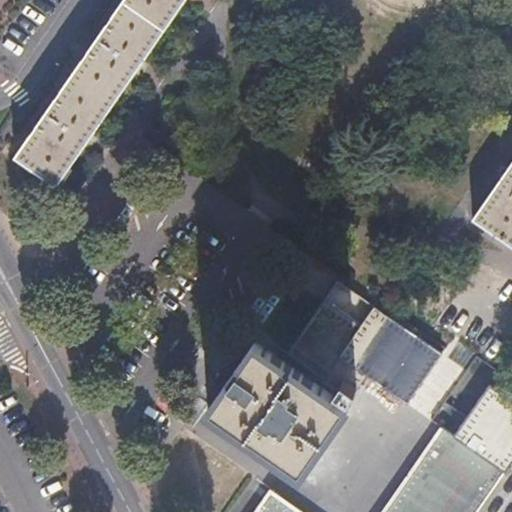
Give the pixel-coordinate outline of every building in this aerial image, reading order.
[(511,0),(123,0),(16,157),(57,186),(187,0),(511,0),(511,163),(476,218),(511,244),(511,0)] [(326,132),(304,114),(265,176),(293,193),(326,132)] [(475,511),(488,495),(511,459),(511,404),(443,356),(372,306),(358,326),(321,300),(285,353),(322,380),(320,382),(349,402),(366,379),(452,439),(437,461),(400,511),(475,511)] [(208,408),(299,473),(345,406),(281,360),(255,341),(208,408)] [(300,511),(272,491),(256,511),(300,511)]
